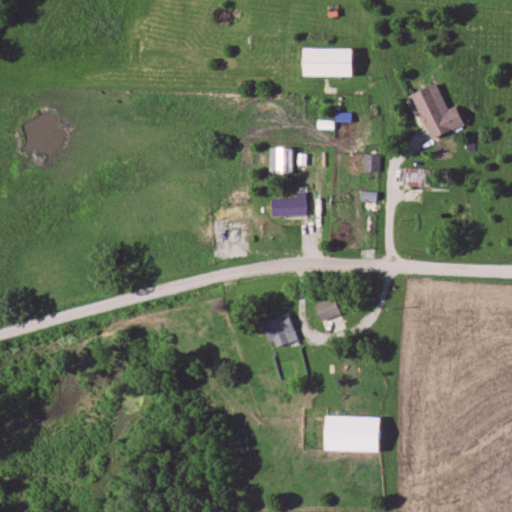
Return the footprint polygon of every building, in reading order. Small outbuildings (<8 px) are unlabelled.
[(305,75),(355,75),(355,48),(305,48),(305,75)] [(412,93),(431,139),(466,125),(458,106),(449,110),(438,83),(412,93)] [(361,219),(377,219),(377,193),(361,193),(361,219)] [(273,198),(273,218),(308,218),(308,198),(273,198)] [(113,220),(103,220),(103,244),(113,244),(113,220)] [(320,321),(340,314),(334,298),(314,305),(320,321)] [(298,340),(289,314),(264,322),(273,349),(298,340)]
